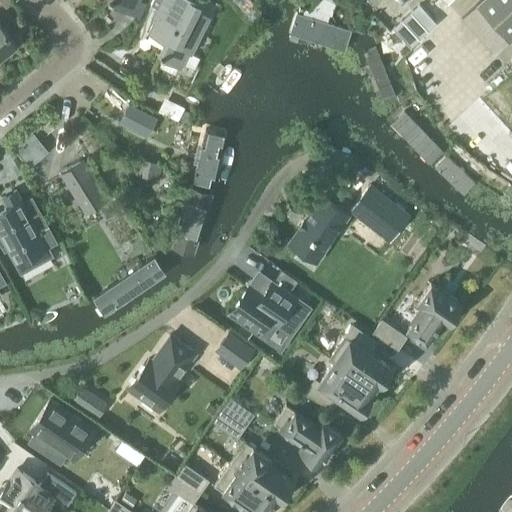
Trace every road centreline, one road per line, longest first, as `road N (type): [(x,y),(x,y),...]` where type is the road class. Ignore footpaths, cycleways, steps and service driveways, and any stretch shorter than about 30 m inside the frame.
road 1 (residential): [(243,233),(204,284),(130,339),(86,365),(0,382)]
road 2 (tertiary): [(373,511),(511,348)]
road 3 (residential): [(38,0),(65,33),(63,64),(0,117)]
